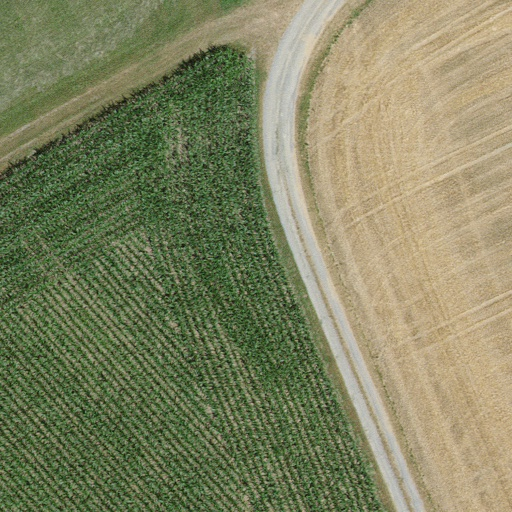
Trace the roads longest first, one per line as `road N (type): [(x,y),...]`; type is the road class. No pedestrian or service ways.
road 1 (track): [(318,0),(303,64),(316,162),(428,511)]
road 2 (track): [(0,142),(271,0)]
